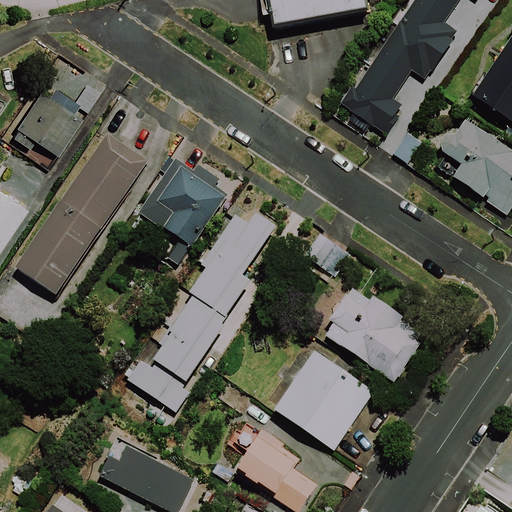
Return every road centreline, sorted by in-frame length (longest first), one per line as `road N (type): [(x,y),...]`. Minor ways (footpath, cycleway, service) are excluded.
road 1 (residential): [(113,26),(511,294)]
road 2 (residential): [(397,511),(511,342)]
